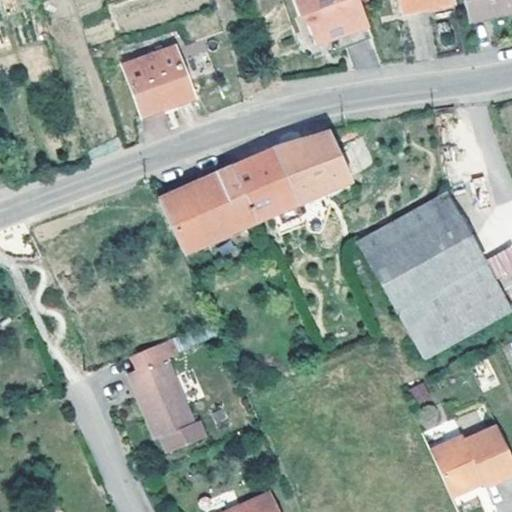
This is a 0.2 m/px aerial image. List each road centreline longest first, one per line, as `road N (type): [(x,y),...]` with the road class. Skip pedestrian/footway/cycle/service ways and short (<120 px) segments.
road 1 (tertiary): [(0,215),(267,117),(511,74)]
road 2 (residential): [(129,511),(77,387)]
